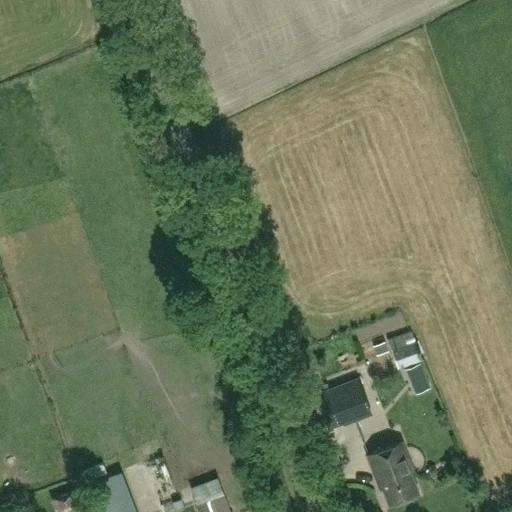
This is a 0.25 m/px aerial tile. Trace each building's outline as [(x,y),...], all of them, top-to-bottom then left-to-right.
[(388,351),(384,341),(372,346),(376,356),(388,351)] [(397,369),(420,361),(414,343),(391,351),(397,369)] [(413,382),(426,377),(421,363),(408,368),(413,382)] [(356,381),(317,396),(329,429),(369,414),(356,381)] [(412,472),(400,441),(368,454),(378,480),(380,479),(390,504),(418,494),(410,473),(412,472)] [(229,511),(223,494),(224,494),(218,478),(195,486),(201,502),(205,500),(209,511),(229,511)] [(74,490),(50,498),(55,511),(63,511),(80,506),(74,490)] [(181,508),(178,500),(171,503),(174,511),(181,508)]
